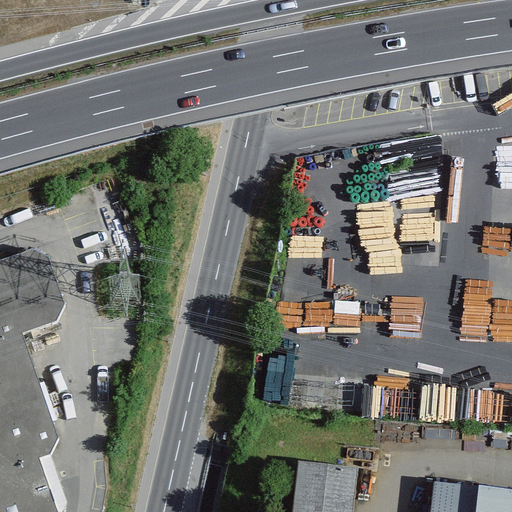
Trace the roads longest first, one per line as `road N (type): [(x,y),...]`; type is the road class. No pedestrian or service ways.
road 1 (secondary): [(163,511),(278,0)]
road 2 (motorway): [(0,130),(231,73),(511,24)]
road 3 (motorway): [(307,0),(0,70)]
